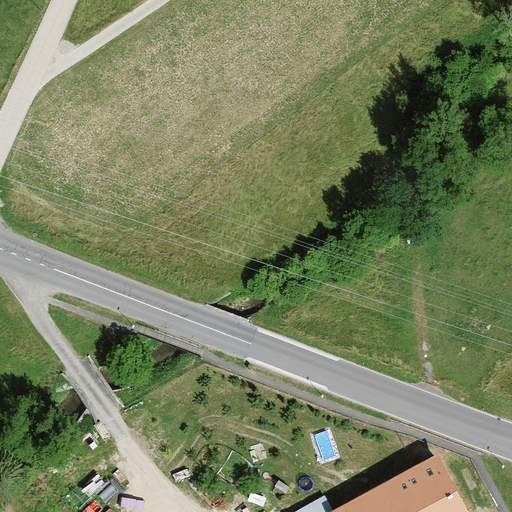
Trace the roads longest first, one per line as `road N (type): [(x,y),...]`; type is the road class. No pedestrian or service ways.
road 1 (secondary): [(511,442),(0,250)]
road 2 (track): [(164,0),(21,96)]
